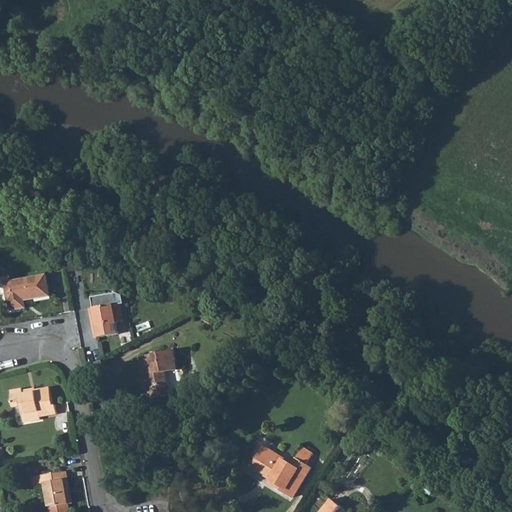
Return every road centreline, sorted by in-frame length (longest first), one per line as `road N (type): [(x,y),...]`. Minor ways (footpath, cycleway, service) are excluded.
road 1 (track): [(290,335),(102,510)]
road 2 (residential): [(102,511),(73,357),(54,347),(0,357)]
